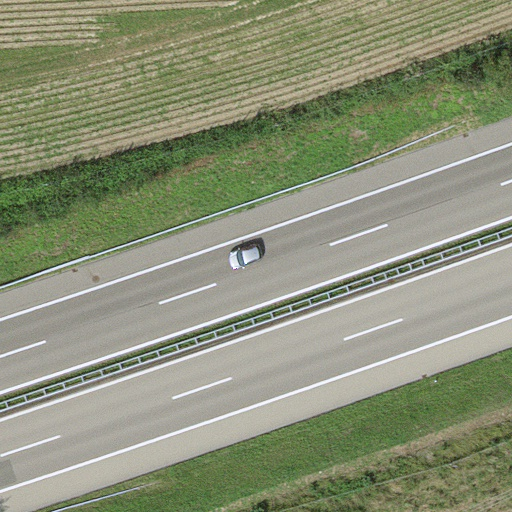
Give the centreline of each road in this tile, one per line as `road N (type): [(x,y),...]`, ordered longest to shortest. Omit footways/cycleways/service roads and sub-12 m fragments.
road 1 (motorway): [(511,181),(0,358)]
road 2 (motorway): [(0,457),(511,283)]
